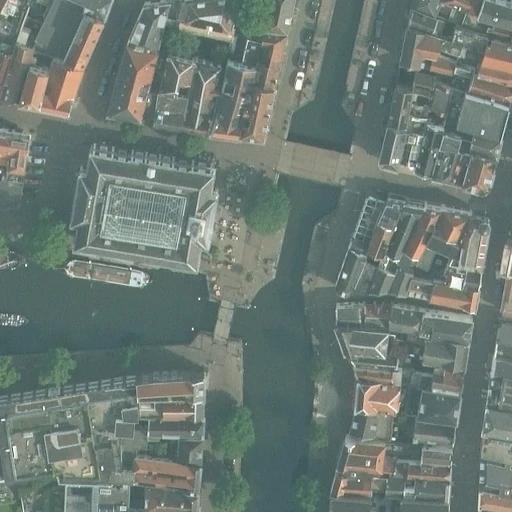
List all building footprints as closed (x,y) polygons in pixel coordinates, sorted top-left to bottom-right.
[(18,0),(0,0),(0,48),(1,46),(0,45),(0,9),(13,13),(18,0)] [(76,0),(53,0),(34,43),(39,44),(54,51),(84,63),(85,62),(103,16),(82,7),(84,3),(76,0)] [(76,0),(84,3),(82,7),(103,16),(109,0),(76,0)] [(128,43),(156,49),(169,0),(162,0),(145,3),(128,41),(128,43)] [(172,0),(170,13),(227,26),(232,0),(172,0)] [(241,0),(229,59),(253,64),(258,38),(261,24),(265,0),(241,0)] [(265,0),(261,24),(287,30),(293,0),(265,0)] [(414,0),(412,5),(439,13),(444,0),(414,0)] [(450,0),(469,7),(481,11),(484,0),(450,0)] [(484,0),(481,11),(511,21),(511,0),(511,1),(511,0),(484,0)] [(409,22),(437,29),(441,14),(439,13),(412,5),(409,22)] [(453,18),(462,20),(511,36),(511,21),(481,11),(469,7),(466,15),(455,12),(453,18)] [(457,35),(446,32),(442,46),(464,54),(481,59),(511,67),(511,36),(462,20),(457,35)] [(430,63),(434,65),(436,57),(439,58),(442,46),(446,32),(437,29),(409,22),(401,58),(430,63)] [(258,38),(253,64),(250,77),(276,82),(287,30),(261,24),(258,38)] [(0,48),(0,93),(18,37),(16,36),(11,49),(1,46),(0,48)] [(0,93),(0,94),(19,97),(28,59),(33,42),(18,37),(0,93)] [(19,97),(39,100),(49,68),(54,51),(39,44),(34,43),(33,42),(28,59),(19,97)] [(109,111),(141,117),(148,85),(149,85),(156,49),(128,43),(118,75),(109,111)] [(159,87),(153,118),(156,119),(162,120),(161,122),(165,123),(165,121),(188,124),(187,126),(191,126),(191,125),(198,125),(198,127),(202,128),(203,126),(209,127),(221,63),(167,50),(159,87)] [(49,68),(39,100),(40,100),(69,107),(84,63),(54,51),(49,68)] [(511,81),(478,72),(481,59),(464,54),(461,64),(439,58),(436,57),(434,65),(457,71),(457,69),(475,74),(470,92),(510,103),(511,94),(511,81)] [(213,128),(239,132),(244,107),(241,106),(245,87),(248,87),(250,77),(253,64),(229,59),(220,99),(213,128)] [(478,72),(511,81),(511,67),(481,59),(478,72)] [(420,73),(417,87),(415,96),(433,101),(437,82),(437,78),(420,73)] [(244,107),(239,132),(265,135),(276,82),(250,77),(248,87),(245,87),(241,106),(244,107)] [(456,88),(437,82),(433,101),(431,109),(450,113),(456,88)] [(413,110),(415,96),(417,87),(396,83),(389,122),(409,127),(413,110)] [(148,85),(141,117),(142,117),(142,116),(153,118),(159,87),(149,85),(148,85)] [(446,130),(458,133),(461,123),(502,134),(510,103),(470,92),(456,88),(450,113),(449,118),(446,130)] [(415,96),(413,110),(409,127),(402,164),(416,168),(419,169),(430,113),(431,109),(433,101),(415,96)] [(449,118),(430,113),(419,169),(433,172),(432,172),(435,172),(446,130),(449,118)] [(384,160),(384,162),(397,166),(398,163),(399,164),(402,164),(409,127),(389,122),(387,128),(384,141),(382,141),(380,154),(384,160)] [(461,123),(458,133),(475,138),(473,147),(497,153),(502,134),(461,123)] [(0,164),(3,164),(3,175),(7,175),(13,130),(0,128),(0,164)] [(7,175),(24,175),(31,133),(13,130),(7,175)] [(435,172),(465,180),(473,147),(475,138),(458,133),(446,130),(435,172)] [(199,256),(198,256),(200,241),(201,241),(202,238),(201,238),(201,237),(202,238),(202,237),(206,238),(208,239),(208,238),(210,238),(211,232),(209,232),(211,222),(212,222),(213,219),(211,219),(211,218),(209,218),(211,209),(213,209),(215,209),(215,206),(214,206),(216,196),(217,196),(218,190),(217,190),(217,189),(215,189),(211,188),(210,188),(210,187),(211,187),(211,184),(213,169),(214,169),(215,166),(214,166),(214,165),(213,165),(213,164),(210,164),(195,162),(195,161),(192,160),(192,161),(191,161),(191,162),(176,160),(176,158),(175,158),(176,157),(172,157),(172,158),(162,156),(162,155),(159,154),(159,155),(148,154),(148,153),(145,152),(145,153),(135,151),(135,150),(132,150),(131,151),(131,150),(130,152),(116,149),(116,148),(115,148),(115,147),(112,147),(112,148),(97,145),(97,144),(94,144),(93,145),(92,145),(91,148),(92,148),(89,164),(89,163),(88,167),(89,167),(88,167),(88,168),(83,167),(83,166),(82,166),(82,167),(81,167),(80,173),(81,173),(79,183),(78,182),(78,186),(79,186),(78,186),(81,187),(79,196),(77,195),(77,196),(76,196),(75,199),(76,199),(74,209),(72,215),(73,215),(73,216),(75,216),(75,215),(79,216),(79,217),(80,217),(79,217),(79,220),(79,221),(77,235),(76,235),(75,239),(76,239),(77,240),(80,241),(80,240),(95,243),(95,244),(98,244),(98,243),(99,243),(114,245),(114,246),(114,247),(114,248),(118,248),(118,247),(128,249),(128,250),(131,250),(131,249),(142,251),(141,252),(145,253),(145,252),(155,254),(159,255),(159,254),(160,253),(174,255),(174,256),(175,256),(175,257),(178,258),(178,257),(193,259),(193,260),(196,261),(197,260),(197,259),(198,259),(199,256)] [(473,147),(465,180),(483,184),(484,182),(487,180),(490,180),(497,153),(473,147)] [(0,176),(0,206),(20,204),(24,175),(7,175),(3,175),(2,177),(0,176)] [(354,233),(352,238),(370,244),(365,256),(377,260),(403,198),(387,195),(387,196),(388,196),(386,199),(368,192),(354,233)] [(377,260),(394,266),(421,201),(403,198),(377,260)] [(412,269),(411,272),(433,276),(435,266),(449,268),(453,253),(455,246),(457,246),(470,210),(443,205),(421,201),(394,266),(412,269)] [(453,253),(483,258),(488,229),(490,218),(488,215),(476,212),(472,211),(470,210),(457,246),(455,246),(453,253)] [(351,288),(365,256),(370,244),(352,238),(350,243),(351,243),(337,283),(339,288),(347,291),(351,288)] [(435,266),(433,276),(429,295),(440,297),(453,300),(469,303),(475,305),(476,299),(482,264),(483,258),(453,253),(449,268),(435,266)] [(365,256),(351,288),(365,287),(377,260),(365,256)] [(386,285),(394,266),(377,260),(365,287),(386,285)] [(394,266),(386,285),(388,285),(407,290),(411,272),(412,269),(394,266)] [(511,267),(509,267),(502,306),(502,310),(511,312),(511,267)] [(411,272),(407,290),(429,295),(433,276),(411,272)] [(337,306),(337,319),(366,323),(365,302),(336,304),(336,306),(337,306)] [(365,302),(366,323),(389,326),(393,302),(365,302)] [(420,331),(420,329),(425,309),(419,308),(413,306),(393,302),(389,326),(410,329),(420,331)] [(473,317),(425,309),(420,329),(422,330),(422,331),(430,332),(441,334),(469,339),(473,317)] [(511,319),(504,318),(500,317),(500,321),(497,338),(511,340),(511,319)] [(389,326),(366,323),(337,319),(338,321),(338,322),(341,330),(346,345),(388,351),(391,332),(397,333),(397,337),(408,338),(410,329),(389,326)] [(465,363),(469,341),(469,339),(441,334),(430,332),(422,331),(422,330),(420,329),(420,331),(410,329),(408,338),(419,340),(420,337),(426,338),(423,357),(435,358),(465,363)] [(511,340),(497,338),(495,352),(511,355),(511,340)] [(354,359),(433,372),(435,358),(423,357),(388,351),(346,345),(354,359)] [(511,372),(511,355),(495,352),(492,368),(511,372)] [(435,358),(433,372),(431,384),(461,389),(465,364),(465,363),(435,358)] [(418,438),(422,412),(427,384),(431,384),(433,372),(354,359),(361,375),(403,380),(400,410),(395,409),(394,418),(398,419),(398,422),(398,435),(413,437),(418,438)] [(511,372),(492,368),(490,384),(511,388),(511,372)] [(139,375),(137,376),(137,390),(156,390),(205,390),(205,370),(204,370),(154,373),(139,375)] [(377,407),(395,409),(400,410),(403,380),(361,375),(358,403),(377,405),(377,407)] [(0,396),(0,424),(9,481),(8,474),(59,466),(60,473),(67,473),(132,478),(135,478),(137,456),(137,450),(138,443),(137,428),(132,428),(132,423),(132,408),(137,408),(137,390),(137,376),(5,396),(0,396)] [(422,412),(457,417),(461,389),(431,384),(427,384),(422,412)] [(487,400),(511,404),(511,388),(490,384),(487,400)] [(156,390),(137,390),(137,408),(204,410),(205,390),(156,390)] [(484,423),(483,424),(511,428),(511,404),(487,400),(487,403),(484,423)] [(377,405),(358,403),(350,429),(375,433),(387,434),(389,418),(394,418),(395,409),(377,407),(377,405)] [(132,423),(132,428),(137,428),(138,443),(148,444),(149,435),(179,436),(203,435),(204,410),(137,408),(132,408),(132,423)] [(457,417),(422,412),(418,438),(453,441),(457,417)] [(387,434),(398,435),(398,422),(398,419),(394,418),(389,418),(387,434)] [(0,424),(0,482),(9,481),(0,424)] [(511,428),(483,424),(481,447),(511,454),(511,428)] [(137,450),(137,456),(202,458),(203,435),(179,436),(178,455),(137,450)] [(338,467),(379,471),(379,467),(396,468),(397,456),(420,458),(422,443),(346,435),(338,467)] [(420,458),(451,461),(453,447),(422,443),(420,458)] [(511,454),(481,447),(479,485),(511,489),(511,454)] [(137,456),(135,478),(199,483),(202,458),(137,456)] [(379,471),(391,472),(402,473),(450,476),(451,461),(420,458),(397,456),(396,468),(379,467),(379,471)] [(373,490),(389,491),(390,479),(391,472),(379,471),(338,467),(336,471),(332,486),(332,489),(363,490),(373,490)] [(390,491),(449,494),(450,476),(402,473),(391,472),(390,479),(389,491),(390,491)] [(67,473),(67,484),(103,485),(102,511),(197,511),(199,483),(135,478),(132,478),(67,473)] [(511,489),(479,485),(478,501),(478,502),(511,506),(511,489)] [(363,490),(332,489),(330,502),(376,504),(376,501),(372,501),(373,490),(363,490)] [(389,510),(400,511),(429,511),(448,511),(449,494),(390,491),(389,510)] [(375,511),(376,504),(330,502),(328,511),(375,511)] [(478,511),(511,511),(511,506),(478,502),(478,511)]
